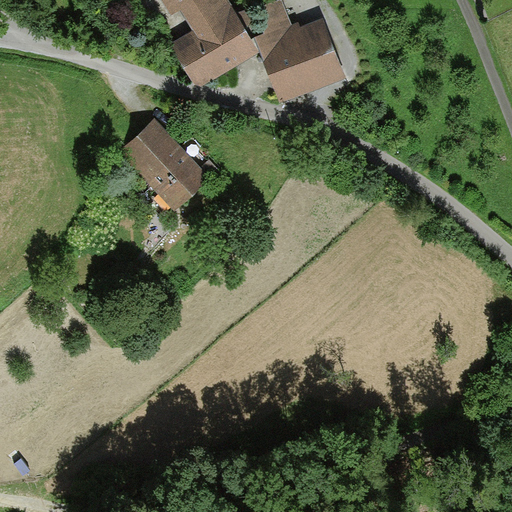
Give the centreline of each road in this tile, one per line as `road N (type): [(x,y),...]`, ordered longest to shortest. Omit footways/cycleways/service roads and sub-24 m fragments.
road 1 (residential): [(511,257),(351,139),(0,39)]
road 2 (track): [(0,499),(72,506),(152,501),(476,420),(511,401)]
